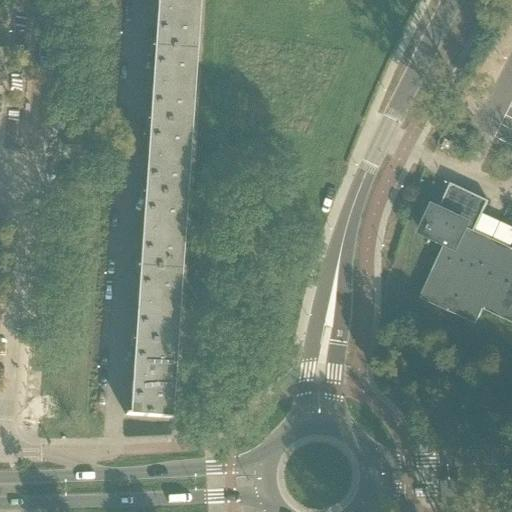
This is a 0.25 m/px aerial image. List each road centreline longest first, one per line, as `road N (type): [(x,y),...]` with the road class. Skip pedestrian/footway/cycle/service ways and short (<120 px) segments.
road 1 (tertiary): [(332,297),(363,172),(452,0)]
road 2 (residential): [(3,455),(21,186)]
road 3 (secondary): [(0,504),(269,497)]
road 4 (secondary): [(266,463),(77,475)]
road 5 (residential): [(21,186),(34,0)]
road 6 (secondary): [(368,497),(511,487)]
road 7 (secondary): [(511,459),(369,459)]
road 8 (tertiary): [(332,297),(310,353),(300,426)]
road 9 (tertiary): [(335,425),(340,348),(332,297)]
